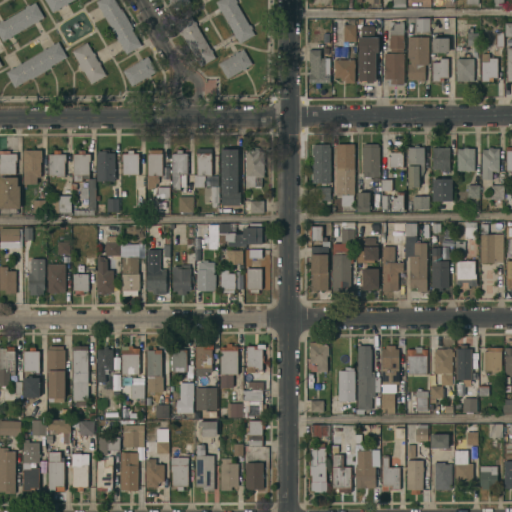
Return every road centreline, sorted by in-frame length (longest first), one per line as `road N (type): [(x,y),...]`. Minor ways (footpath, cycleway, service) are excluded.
road 1 (tertiary): [(0,120),(511,116)]
road 2 (tertiary): [(286,0),(283,511)]
road 3 (residential): [(0,324),(511,322)]
road 4 (residential): [(139,0),(178,70),(189,119)]
